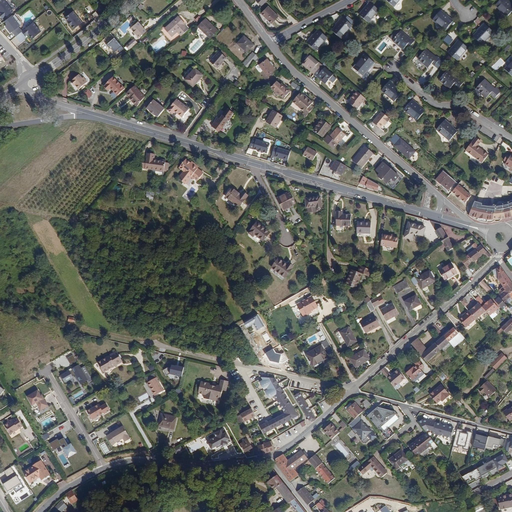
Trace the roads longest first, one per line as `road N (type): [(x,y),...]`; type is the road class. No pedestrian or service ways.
road 1 (residential): [(0,304),(354,390)]
road 2 (residential): [(437,216),(103,118)]
road 3 (residential): [(440,197),(270,43)]
road 4 (residential): [(498,257),(354,390)]
road 5 (residential): [(270,457),(104,468)]
road 6 (residential): [(354,390),(511,430)]
road 7 (residential): [(511,138),(460,105),(436,104),(392,66)]
road 8 (secondary): [(125,0),(32,83)]
